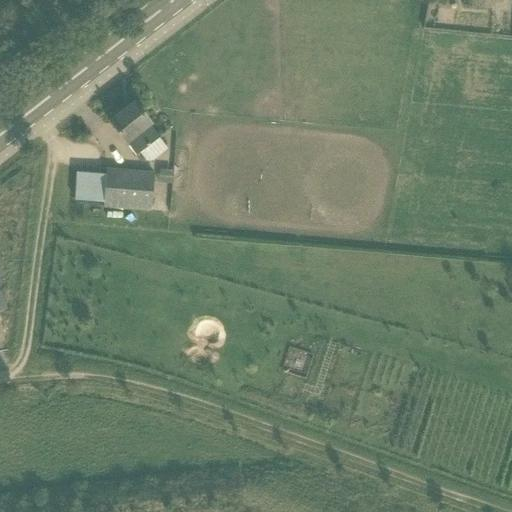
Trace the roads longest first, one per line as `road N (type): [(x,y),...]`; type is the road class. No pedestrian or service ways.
road 1 (track): [(492,511),(123,378),(22,379)]
road 2 (track): [(22,379),(51,150),(33,108)]
road 3 (tertiary): [(0,135),(173,0)]
